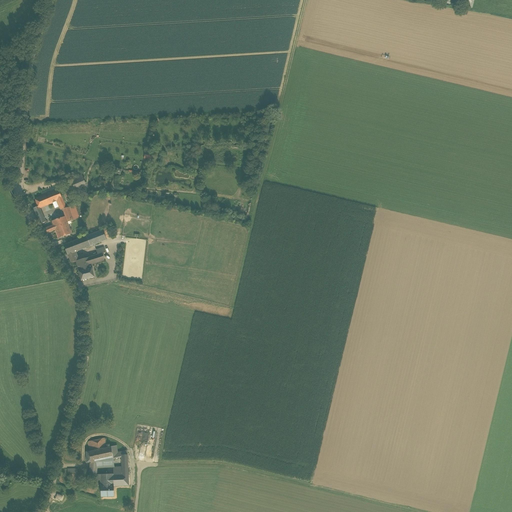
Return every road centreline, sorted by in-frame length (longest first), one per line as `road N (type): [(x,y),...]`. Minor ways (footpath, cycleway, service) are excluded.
road 1 (residential): [(44,511),(87,347),(83,298),(21,199),(29,69),(52,0)]
road 2 (track): [(305,0),(232,304)]
